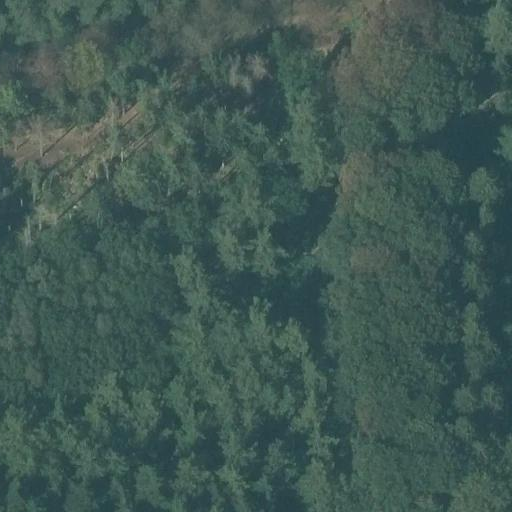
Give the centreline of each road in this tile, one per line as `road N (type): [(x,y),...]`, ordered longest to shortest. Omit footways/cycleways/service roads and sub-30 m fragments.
road 1 (track): [(404,511),(381,0)]
road 2 (track): [(382,7),(0,100)]
